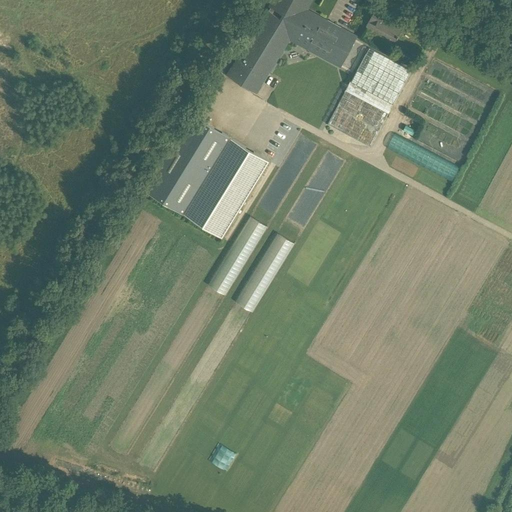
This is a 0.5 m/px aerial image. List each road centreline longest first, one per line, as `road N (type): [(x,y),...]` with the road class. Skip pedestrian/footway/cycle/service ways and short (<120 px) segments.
road 1 (track): [(167,111),(0,375)]
road 2 (track): [(233,0),(167,111)]
